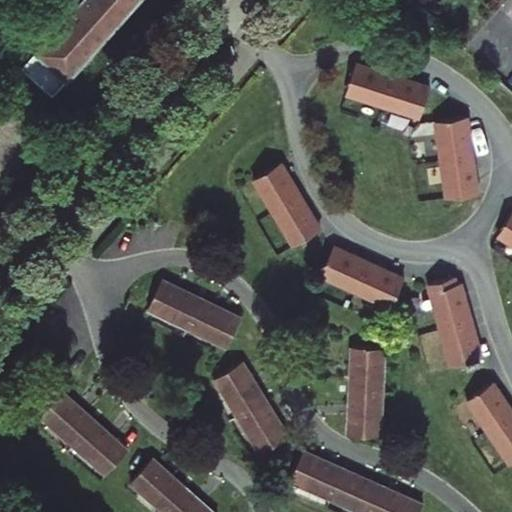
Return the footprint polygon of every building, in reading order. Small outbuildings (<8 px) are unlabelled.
[(85,0),(24,68),(54,94),(70,76),(87,91),(124,49),(107,34),(138,0),(85,0)] [(347,92),(383,104),(421,116),(430,87),(356,63),(347,92)] [(478,192),(472,154),(467,116),(436,121),(441,158),(447,197),(478,192)] [(320,229),(300,195),(280,162),(254,177),(295,244),(320,229)] [(511,212),(499,234),(511,242),(511,212)] [(405,278),(369,262),(334,246),(321,274),(392,306),(405,278)] [(428,283),(431,290),(455,283),(453,276),(428,283)] [(227,346),(241,318),(202,298),(162,279),(148,307),(188,327),(227,346)] [(455,283),(431,290),(442,328),(453,366),(483,357),(460,282),(455,283)] [(351,347),(350,391),(349,435),(381,436),(384,348),(351,347)] [(215,378),(237,415),(260,452),(288,435),(242,361),(215,378)] [(468,399),(489,430),(511,463),(511,462),(511,409),(493,382),(468,399)] [(107,473),(127,450),(94,420),(60,391),(40,414),(107,473)] [(419,511),(423,505),(384,487),(343,468),(303,450),(290,479),(363,511),(419,511)] [(166,511),(214,511),(185,486),(152,457),(131,481),(166,511)]
